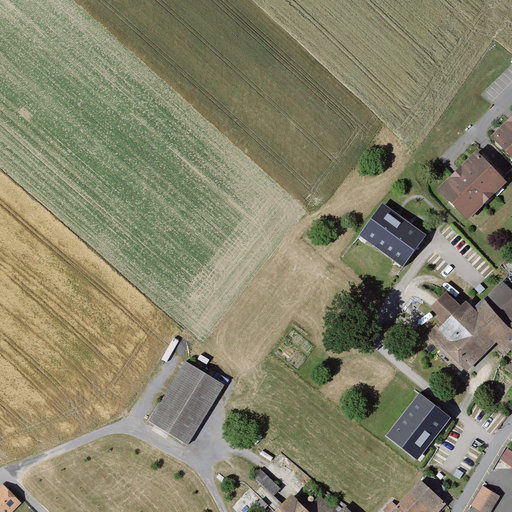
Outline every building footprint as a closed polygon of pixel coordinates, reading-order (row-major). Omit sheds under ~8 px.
[(511,117),(492,137),(511,157),(511,117)] [(503,187),(474,155),(435,190),(464,222),(503,187)] [(425,240),(389,216),(373,238),(409,263),(425,240)] [(465,306),(447,290),(431,308),(440,316),(426,332),(471,373),(498,344),(506,352),(510,347),(511,345),(511,325),(510,323),(511,320),(511,284),(504,277),(476,307),(469,301),(465,306)] [(223,385),(184,362),(148,423),(187,446),(223,385)] [(419,392),(385,435),(418,460),(451,417),(419,392)] [(446,487),(428,472),(392,511),(422,511),(424,510),(426,511),(438,511),(447,502),(439,495),(446,487)] [(0,511),(9,511),(19,502),(1,484),(0,485),(0,511)] [(489,511),(500,495),(483,484),(471,504),(484,511),(489,511)] [(250,511),(263,497),(249,485),(232,506),(239,511),(250,511)] [(309,506),(294,492),(275,511),(338,511),(320,495),(309,506)] [(358,511),(348,502),(338,511),(358,511)]
